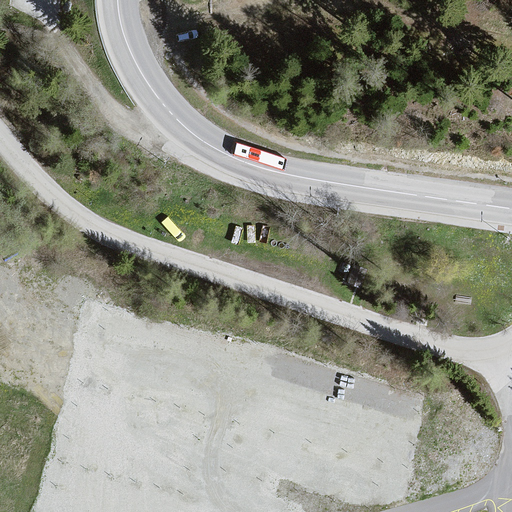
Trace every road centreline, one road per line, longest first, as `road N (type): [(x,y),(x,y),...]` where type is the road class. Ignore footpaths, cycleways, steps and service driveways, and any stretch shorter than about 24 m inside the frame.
road 1 (residential): [(511,334),(474,341),(427,332),(146,247),(21,164),(0,137)]
road 2 (secondary): [(511,207),(302,176),(238,161),(189,138),(151,102),(127,63),(112,0)]
